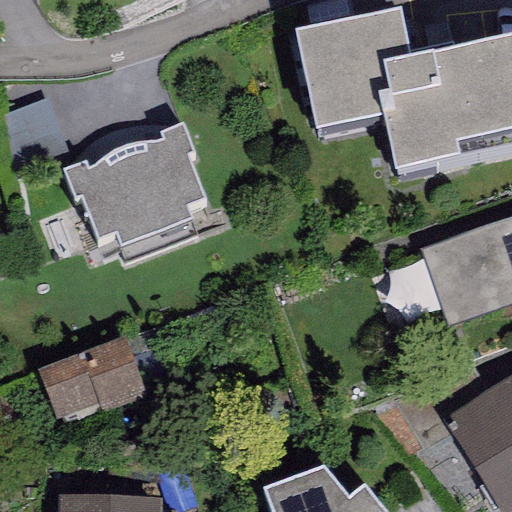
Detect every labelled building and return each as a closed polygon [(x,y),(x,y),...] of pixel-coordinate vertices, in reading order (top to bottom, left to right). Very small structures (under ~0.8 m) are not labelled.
[(398,25),(297,45),(316,142),(384,129),(392,127),(383,80),(408,75),(398,25)] [(511,52),(408,75),(383,80),(392,127),(384,129),(396,186),(511,162),(511,52)] [(181,132),(160,140),(163,148),(154,150),(146,151),(133,153),(123,155),(112,160),(105,164),(99,169),(94,175),(87,177),(84,169),(64,177),(74,205),(79,203),(97,249),(114,243),(119,256),(190,229),(185,216),(204,209),(186,164),(193,161),(181,132)] [(511,226),(419,257),(445,335),(511,313),(511,226)] [(123,343),(36,376),(55,426),(97,410),(101,420),(146,403),(123,343)] [(511,511),(511,382),(441,426),(493,511),(511,511)] [(324,480),(262,501),(265,511),(375,511),(364,498),(347,511),(324,480)]
